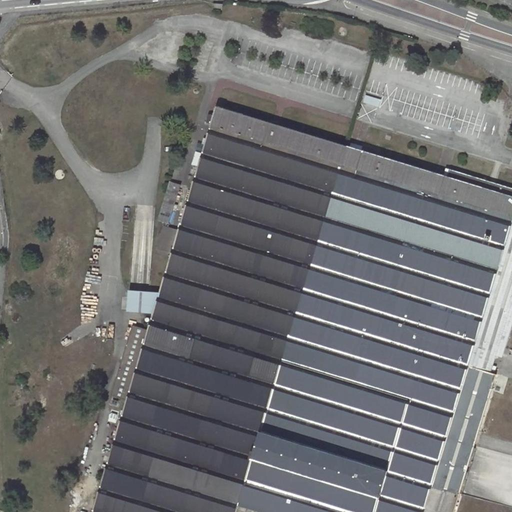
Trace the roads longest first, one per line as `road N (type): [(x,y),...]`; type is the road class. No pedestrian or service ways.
road 1 (unknown): [(37,108),(107,212),(103,294),(118,327)]
road 2 (secondary): [(361,0),(511,51)]
